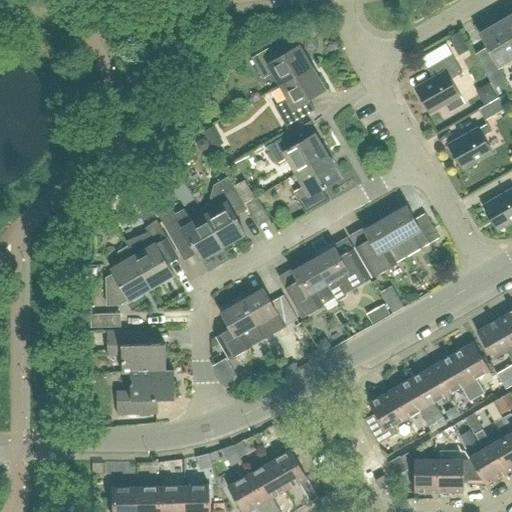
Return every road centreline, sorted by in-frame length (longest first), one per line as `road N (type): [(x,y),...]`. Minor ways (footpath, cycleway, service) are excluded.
road 1 (residential): [(206,428),(200,290),(418,160)]
road 2 (unclassified): [(304,383),(486,275)]
road 3 (unclassified): [(0,439),(132,439),(206,428)]
road 4 (residential): [(367,69),(485,0)]
road 5 (residential): [(486,275),(418,160)]
road 6 (residential): [(362,491),(304,383)]
